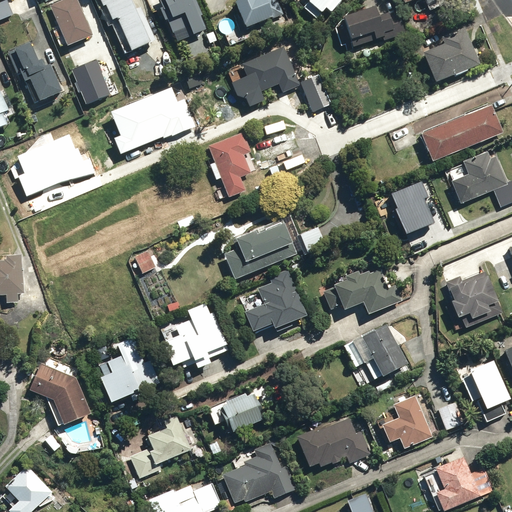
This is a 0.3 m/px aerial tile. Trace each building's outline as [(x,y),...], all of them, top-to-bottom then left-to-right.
[(0,0),(0,20),(12,15),(5,0),(0,0)] [(121,55),(153,42),(138,8),(132,10),(128,0),(97,0),(101,7),(98,8),(106,27),(109,26),(121,55)] [(200,16),(193,0),(156,0),(160,8),(157,9),(162,21),(163,21),(170,37),(177,41),(204,31),(198,17),(200,16)] [(243,0),(232,4),(242,30),(283,13),(276,0),(243,0)] [(308,0),(301,9),(315,20),(323,10),(329,14),(341,0),(345,3),(347,0),(308,0)] [(382,37),(383,41),(404,34),(396,12),(386,16),(386,15),(376,18),(373,8),(340,19),(347,42),(350,41),(352,47),(382,37)] [(0,24),(0,41),(0,42),(19,34),(13,19),(0,24)] [(421,54),(433,84),(453,76),(453,77),(467,72),(466,70),(479,65),(464,29),(439,39),(442,45),(421,54)] [(298,87),(281,47),(239,66),(244,78),(228,84),(240,111),(263,102),(259,93),(277,85),(281,94),(298,87)] [(317,76),(298,84),(311,114),(330,106),(317,76)] [(171,138),(195,127),(183,99),(177,101),(171,88),(107,114),(117,138),(112,140),(119,156),(161,138),(162,140),(170,136),(171,138)] [(394,93),(386,96),(388,102),(396,98),(394,93)] [(419,136),(430,164),(502,133),(490,106),(419,136)] [(219,179),(227,198),(244,191),(239,178),(250,174),(242,156),(250,153),(242,133),(207,148),(213,165),(208,166),(214,181),(219,179)] [(25,199),(93,173),(82,147),(73,151),(67,137),(16,157),(23,176),(17,179),(25,199)] [(492,191),(500,210),(511,204),(511,181),(511,180),(506,183),(495,157),(489,160),(486,152),(461,163),(467,175),(449,183),(458,204),(492,191)] [(279,163),(288,183),(311,173),(302,153),(279,163)] [(377,200),(381,211),(388,209),(384,198),(377,200)] [(231,240),(245,276),(325,245),(318,228),(298,236),(289,212),(278,216),(280,221),(231,240)] [(445,231),(448,237),(467,229),(465,222),(449,228),(442,212),(433,215),(440,233),(445,231)] [(177,222),(180,230),(195,224),(191,216),(177,222)] [(403,246),(406,251),(413,247),(410,242),(403,246)] [(132,258),(141,275),(154,268),(146,251),(132,258)] [(16,303),(16,296),(22,295),(19,256),(4,257),(4,261),(0,261),(0,262),(0,296),(3,296),(4,305),(16,303)] [(360,304),(366,317),(401,302),(394,285),(386,289),(379,270),(368,275),(367,272),(358,277),(356,273),(343,278),(345,282),(331,288),(322,292),(329,310),(338,306),(341,312),(360,304)] [(460,276),(446,282),(455,300),(452,302),(459,318),(463,317),(467,328),(505,313),(490,276),(488,276),(486,271),(462,281),(460,276)] [(305,318),(288,275),(255,288),(262,305),(242,313),(251,335),(271,327),(272,331),(305,318)] [(180,301),(168,305),(172,315),(184,311),(180,301)] [(206,303),(188,310),(193,319),(176,326),(181,336),(165,342),(177,371),(197,362),(200,368),(213,363),(210,357),(229,350),(227,345),(229,344),(215,312),(211,313),(206,303)] [(365,364),(373,381),(379,378),(380,379),(407,365),(386,326),(344,348),(354,368),(361,365),(361,366),(365,364)] [(56,331),(47,332),(49,339),(57,338),(56,331)] [(96,381),(107,406),(129,397),(129,395),(139,391),(140,392),(157,385),(148,363),(142,365),(131,340),(114,347),(119,358),(106,364),(110,374),(96,381)] [(511,349),(502,354),(506,363),(505,364),(511,380),(511,349)] [(476,403),(485,424),(505,415),(501,405),(509,401),(492,363),(467,374),(479,402),(476,403)] [(60,427),(88,416),(74,379),(39,365),(27,392),(44,400),(55,428),(60,427)] [(217,411),(229,436),(264,420),(253,395),(245,399),(243,396),(223,405),(224,408),(217,411)] [(400,447),(402,452),(431,439),(414,398),(392,407),(397,421),(380,428),(387,445),(391,444),(394,450),(400,447)] [(436,407),(445,432),(463,425),(453,400),(436,407)] [(128,457),(138,480),(159,472),(157,466),(189,452),(175,417),(155,426),(159,433),(145,439),(149,448),(128,457)] [(294,438),(308,470),(317,465),(318,469),(330,464),(331,466),(339,462),(338,461),(346,457),(348,464),(370,455),(361,433),(355,436),(348,419),(313,434),(311,431),(294,438)] [(65,429),(57,436),(75,455),(82,448),(65,429)] [(214,433),(205,438),(214,456),(223,451),(214,433)] [(220,477),(232,506),(242,502),(243,504),(270,493),(273,501),(295,491),(286,468),(280,470),(269,445),(253,451),(256,459),(242,464),(243,468),(220,477)] [(469,476),(462,458),(433,470),(434,473),(422,478),(435,511),(438,511),(440,511),(443,511),(493,492),(484,470),(469,476)] [(12,469),(16,473),(21,468),(17,464),(12,469)] [(5,511),(30,511),(50,494),(26,467),(2,489),(15,503),(5,511)] [(146,502),(150,511),(210,511),(221,508),(211,484),(192,492),(190,486),(172,494),(171,492),(146,502)] [(370,511),(365,496),(345,503),(348,511),(370,511)]
